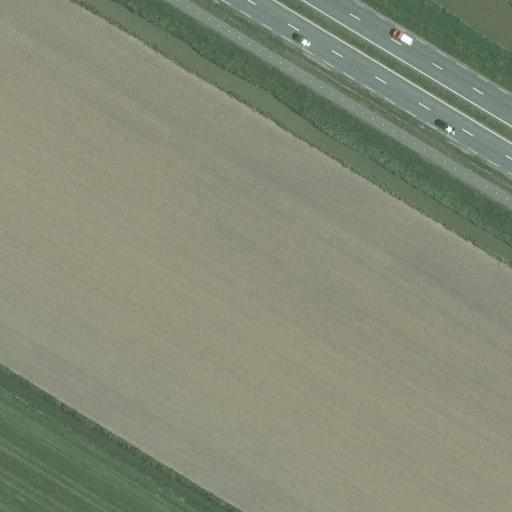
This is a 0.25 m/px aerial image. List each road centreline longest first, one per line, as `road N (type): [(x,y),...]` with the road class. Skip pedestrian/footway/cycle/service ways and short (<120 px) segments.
road 1 (primary): [(245,0),(511,160)]
road 2 (primary): [(511,112),(328,0)]
